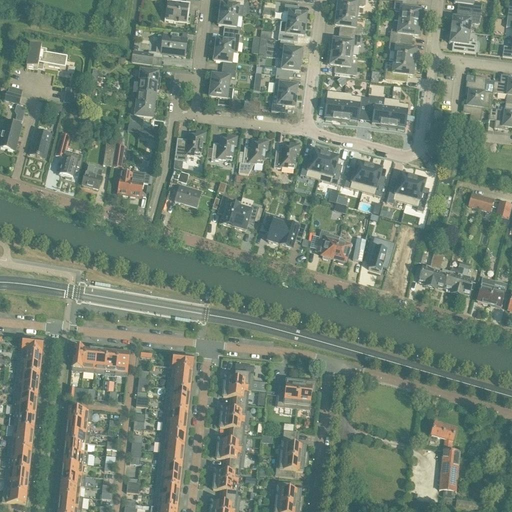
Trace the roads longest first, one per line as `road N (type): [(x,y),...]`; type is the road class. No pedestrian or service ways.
road 1 (unclassified): [(511,335),(0,181)]
road 2 (residential): [(0,322),(209,345)]
road 3 (residential): [(191,511),(209,345)]
road 4 (residential): [(310,82),(418,97),(429,88),(433,58)]
road 5 (residential): [(329,361),(313,511)]
road 6 (residential): [(299,127),(432,164)]
road 7 (residential): [(461,62),(456,130),(511,140)]
road 8 (residential): [(209,345),(329,361)]
